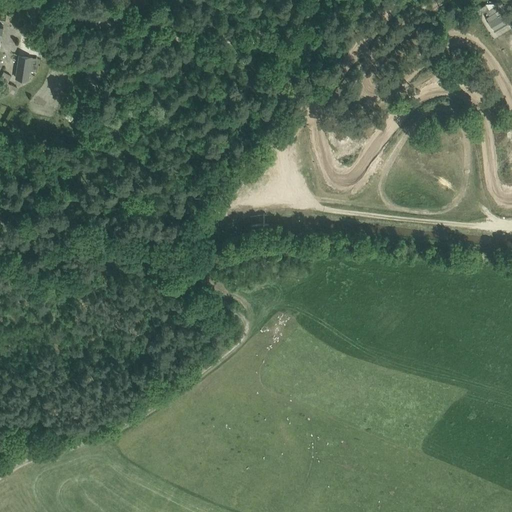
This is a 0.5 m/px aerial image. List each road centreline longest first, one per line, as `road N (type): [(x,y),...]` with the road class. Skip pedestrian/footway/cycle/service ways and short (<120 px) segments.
road 1 (track): [(8,0),(284,57),(289,72),(264,152),(218,214)]
road 2 (track): [(0,475),(95,441),(237,340),(245,303),(212,287),(198,254)]
road 3 (track): [(511,229),(287,202),(218,214)]
